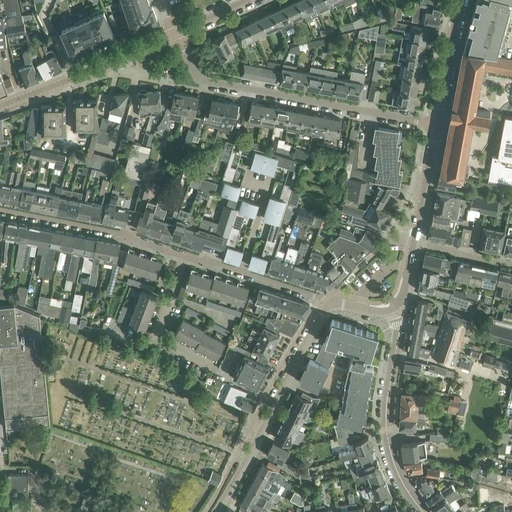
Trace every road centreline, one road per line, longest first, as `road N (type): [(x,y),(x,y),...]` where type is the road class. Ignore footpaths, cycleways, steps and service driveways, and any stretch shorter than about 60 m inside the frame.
road 1 (residential): [(435,125),(199,78),(176,33)]
road 2 (unclassified): [(215,511),(330,306)]
road 3 (residential): [(391,309),(398,334),(387,441),(422,511)]
road 4 (residential): [(0,209),(118,232),(183,256)]
road 5 (residential): [(183,256),(330,306)]
road 6 (residential): [(435,125),(458,0)]
road 7 (residential): [(413,243),(435,125)]
